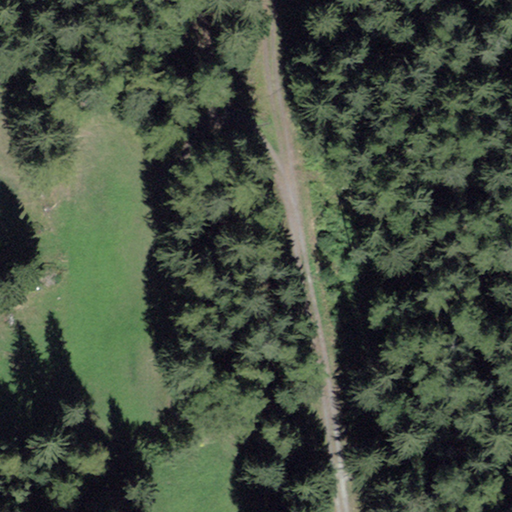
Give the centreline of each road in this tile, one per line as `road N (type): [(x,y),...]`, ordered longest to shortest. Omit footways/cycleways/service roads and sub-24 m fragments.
road 1 (track): [(189,0),(201,53),(249,130),(287,171),(345,511)]
road 2 (track): [(287,171),(271,0)]
